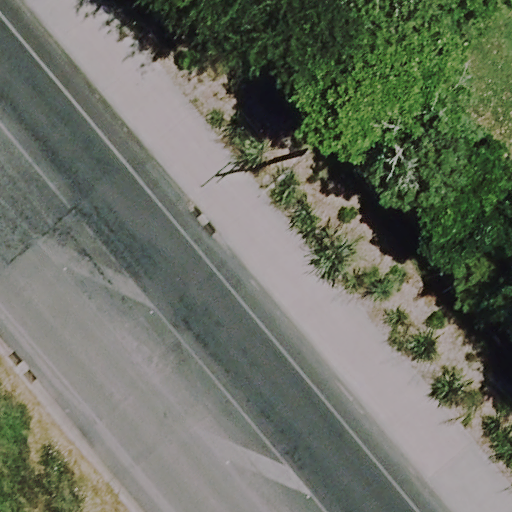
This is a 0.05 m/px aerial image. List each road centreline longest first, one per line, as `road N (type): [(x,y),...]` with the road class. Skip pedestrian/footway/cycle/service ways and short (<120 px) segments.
road 1 (residential): [(4,72),(157,349)]
road 2 (residential): [(294,511),(157,349)]
road 3 (residential): [(157,349),(0,207)]
